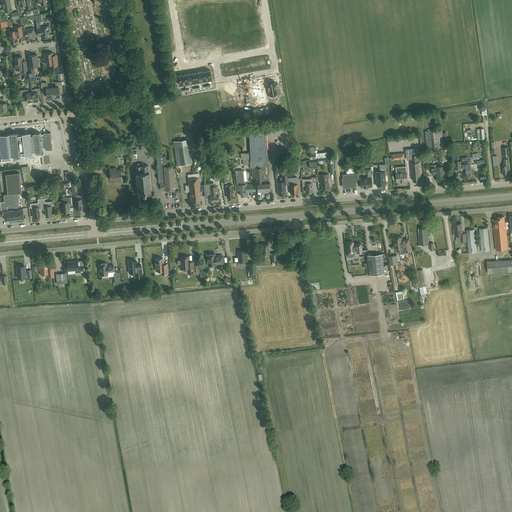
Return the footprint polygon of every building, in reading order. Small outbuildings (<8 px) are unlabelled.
[(12,10),(10,0),(1,0),(4,12),(12,10)] [(26,9),(32,7),(30,1),(29,0),(18,0),(20,6),(25,5),(26,9)] [(189,0),(187,0),(178,2),(179,10),(191,8),(189,0)] [(197,0),(198,5),(194,5),(195,12),(205,11),(204,7),(211,6),(210,0),(197,0)] [(217,0),(218,2),(215,3),(216,11),(220,10),(219,8),(225,7),(223,0),(217,0)] [(229,0),(223,0),(225,7),(230,6),(230,8),(234,8),(232,0),(230,0),(229,0)] [(50,37),(48,26),(41,27),(40,20),(42,19),(41,15),(35,15),(36,20),(38,35),(41,34),(42,38),(50,37)] [(15,30),(9,31),(10,42),(18,41),(17,37),(22,36),(21,26),(15,27),(15,30)] [(25,35),(26,39),(29,38),(29,39),(35,39),(34,28),(25,29),(24,26),(21,27),(22,36),(25,35)] [(236,38),(230,39),(232,49),(238,48),(237,40),(241,39),(239,32),(235,33),(236,38)] [(214,39),(209,39),(212,52),(216,52),(216,51),(218,50),(217,44),(220,44),(218,35),(213,36),(214,39)] [(223,35),(219,36),(220,43),(224,42),(225,50),(232,49),(230,39),(224,40),(223,35)] [(208,53),(212,52),(209,39),(205,40),(205,37),(200,38),(201,47),(204,46),(205,52),(207,52),(208,53)] [(192,46),(186,47),(188,56),(197,55),(196,48),(199,47),(198,40),(192,42),(192,46)] [(48,52),(46,52),(45,52),(45,53),(44,54),(45,59),(46,60),(47,65),(51,64),(51,66),(57,65),(56,55),(52,55),(51,53),(49,53),(48,52)] [(38,65),(37,54),(29,55),(31,67),(31,71),(28,71),(29,77),(35,76),(35,70),(34,71),(34,68),(35,68),(36,67),(36,66),(38,65)] [(26,61),(23,61),(22,56),(15,57),(16,63),(14,63),(15,70),(21,69),(21,72),(27,71),(26,61)] [(59,88),(63,87),(61,81),(55,82),(56,87),(52,87),(53,97),(60,96),(59,88)] [(275,81),(267,82),(268,92),(276,91),(277,94),(281,93),(280,87),(276,88),(275,81)] [(47,97),(53,97),(52,87),(48,88),(48,85),(44,86),(44,82),(41,82),(42,89),(46,89),(47,97)] [(261,92),(260,88),(260,84),(252,85),(253,89),(252,89),(253,93),(254,96),(259,96),(260,100),(265,100),(264,91),(261,92)] [(32,92),(33,101),(33,102),(38,101),(38,100),(38,94),(40,94),(40,88),(34,89),(31,90),(32,92)] [(246,88),(238,89),(240,102),(249,100),(246,88)] [(28,89),(20,90),(21,96),(26,95),(27,101),(33,101),(32,92),(29,92),(28,89)] [(228,89),(220,90),(222,102),(234,100),(233,93),(229,94),(228,89)] [(162,112),(160,103),(153,105),(155,114),(162,112)] [(268,106),(253,109),(254,114),(268,112),(268,106)] [(427,152),(439,150),(445,149),(442,130),(425,132),(427,152)] [(250,164),(250,167),(252,167),(253,177),(256,177),(257,191),(270,191),(268,166),(269,166),(268,157),(267,157),(266,131),(265,131),(250,132),(248,133),(250,152),(250,164)] [(11,134),(0,135),(0,148),(2,162),(11,161),(11,156),(13,156),(13,157),(21,156),(21,154),(24,154),(25,155),(32,154),(32,151),(35,151),(42,151),(40,133),(33,133),(33,135),(30,135),(30,133),(22,134),(22,135),(18,135),(18,133),(11,134)] [(173,141),(173,146),(174,148),(176,165),(175,165),(177,174),(182,172),(180,165),(181,165),(190,163),(187,144),(186,139),(173,141)] [(315,159),(329,158),(328,152),(315,153),(315,147),(310,147),(310,158),(315,158),(315,159)] [(413,180),(421,180),(419,162),(418,162),(417,154),(418,154),(417,148),(406,149),(407,160),(412,159),(412,162),(411,162),(413,180)] [(441,162),(444,161),(447,161),(445,149),(439,150),(441,161),(441,162)] [(161,190),(166,190),(175,189),(173,166),(166,166),(166,163),(166,162),(166,156),(162,156),(162,154),(159,155),(159,156),(157,157),(159,180),(159,183),(160,183),(161,190)] [(469,161),(462,161),(458,162),(458,168),(460,168),(460,170),(462,170),(463,175),(471,175),(470,161),(469,161)] [(137,194),(151,193),(149,172),(148,172),(147,165),(143,165),(143,163),(137,164),(138,166),(136,166),(136,173),(135,173),(137,194)] [(380,172),(376,172),(377,186),(385,185),(384,171),(386,171),(386,164),(379,164),(380,172)] [(121,175),(124,174),(124,167),(120,167),(120,170),(116,171),(116,168),(109,168),(110,180),(117,179),(117,182),(122,182),(121,175)] [(356,181),(359,181),(359,184),(360,184),(361,187),(372,186),(371,177),(367,177),(359,178),(358,173),(354,173),(354,167),(346,167),(346,174),(342,174),(343,187),(356,186),(356,181)] [(397,181),(408,180),(407,172),(404,172),(404,167),(396,167),(397,173),(396,173),(397,181)] [(235,171),(236,177),(237,190),(240,190),(241,196),(248,195),(247,192),(253,191),(252,184),(246,184),(246,181),(243,181),(242,171),(235,171)] [(285,184),(288,184),(287,179),(286,172),(282,172),(283,177),(280,177),(280,181),(277,182),(278,194),(286,193),(285,184)] [(4,195),(4,202),(11,201),(11,194),(18,194),(21,193),(19,173),(5,174),(7,195),(4,195)] [(321,190),(330,189),(329,184),(328,184),(328,178),(329,178),(329,174),(319,175),(320,182),(321,190)] [(193,178),(195,201),(201,200),(199,185),(200,185),(199,177),(193,178)] [(298,193),(297,183),(297,177),(288,178),(288,185),(289,184),(290,194),(298,193)] [(312,182),(311,178),(305,179),(306,192),(312,192),(312,190),(314,189),(314,182),(312,182)] [(219,195),(220,195),(219,190),(218,190),(217,186),(210,187),(210,183),(204,184),(205,196),(210,195),(210,201),(219,200),(219,195)] [(11,194),(11,201),(13,219),(24,218),(23,209),(19,209),(19,207),(18,194),(11,194)] [(69,205),(72,205),(71,197),(61,198),(62,212),(69,212),(69,205)] [(53,205),(53,201),(45,202),(44,198),(41,199),(42,207),(45,207),(46,216),(53,215),(52,206),(53,205)] [(39,207),(42,207),(41,199),(38,199),(38,203),(30,204),(30,208),(32,208),(33,217),(40,216),(39,207)] [(13,219),(11,201),(4,202),(0,202),(1,207),(0,207),(0,211),(1,211),(4,211),(5,213),(4,213),(5,220),(13,219)] [(496,249),(508,248),(505,225),(504,216),(497,217),(497,219),(493,220),(493,226),(496,249)] [(461,241),(466,241),(465,233),(462,234),(461,223),(454,224),(455,231),(454,231),(454,236),(460,235),(461,241)] [(420,244),(428,243),(427,230),(426,230),(426,228),(419,228),(419,233),(418,233),(420,244)] [(490,250),(487,228),(479,229),(481,251),(490,250)] [(477,251),(474,229),(466,230),(469,252),(477,251)] [(402,237),(397,237),(396,237),(395,236),(394,236),(393,237),(393,238),(395,248),(398,248),(399,251),(400,252),(404,252),(405,251),(405,249),(406,249),(406,251),(412,251),(411,246),(410,240),(406,240),(402,240),(402,237)] [(354,251),(357,251),(357,252),(362,252),(361,244),(356,244),(356,245),(353,245),(353,241),(346,242),(347,252),(354,251)] [(262,255),(269,254),(269,244),(261,245),(262,255)] [(246,257),(245,251),(238,251),(239,262),(239,263),(238,263),(238,265),(239,266),(239,267),(240,267),(241,268),(243,267),(244,266),(244,264),(244,262),(247,262),(247,257),(246,257)] [(384,274),(382,253),(367,255),(368,263),(368,268),(369,275),(384,274)] [(215,254),(207,254),(208,266),(216,265),(216,264),(223,263),(223,255),(218,256),(218,257),(215,257),(215,254)] [(189,261),(188,256),(183,257),(180,258),(181,264),(180,264),(181,269),(187,268),(188,273),(194,273),(193,261),(189,261)] [(156,271),(160,270),(160,273),(168,273),(167,264),(163,264),(163,259),(163,258),(155,259),(156,270),(156,271)] [(487,273),(511,272),(511,259),(486,261),(487,273)] [(136,260),(128,261),(129,273),(135,273),(136,278),(142,277),(141,264),(137,265),(136,260)] [(47,266),(47,261),(41,261),(41,262),(40,262),(41,275),(48,274),(49,277),(53,277),(52,268),(47,269),(47,266)] [(67,270),(75,270),(76,273),(84,272),(83,265),(78,266),(78,261),(67,262),(67,270)] [(107,263),(99,264),(100,269),(99,270),(100,275),(102,275),(102,276),(103,276),(105,276),(106,275),(106,274),(108,274),(107,271),(109,271),(110,272),(112,272),(112,271),(114,271),(114,265),(108,266),(107,266),(107,263)] [(26,277),(25,266),(16,266),(18,278),(26,277)] [(422,269),(416,271),(417,278),(418,278),(419,283),(420,287),(425,286),(425,281),(419,282),(418,274),(423,273),(422,269)] [(67,283),(66,273),(56,274),(57,284),(67,283)] [(417,278),(411,279),(412,282),(414,282),(415,288),(420,287),(419,283),(418,278),(417,278)]
